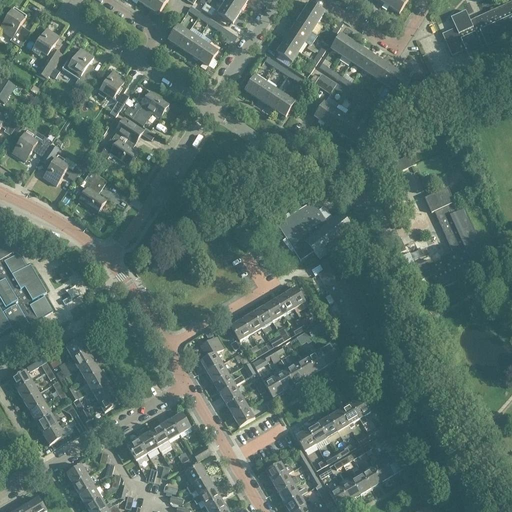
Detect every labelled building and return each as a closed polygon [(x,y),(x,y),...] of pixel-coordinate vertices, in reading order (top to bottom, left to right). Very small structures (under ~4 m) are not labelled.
[(154,0),(140,0),(138,3),(148,10),(154,0)] [(154,0),(148,10),(158,16),(168,1),(165,0),(154,0)] [(208,0),(201,0),(199,3),(204,6),(201,10),(211,17),(215,12),(205,5),(208,0)] [(245,5),(237,0),(227,0),(224,5),(239,15),(245,5)] [(379,0),(379,2),(388,8),(393,0),(379,0)] [(408,0),(407,0),(393,0),(388,8),(399,15),(408,0)] [(511,1),(474,20),(486,46),(487,48),(501,42),(500,40),(511,33),(511,1)] [(239,15),(224,5),(217,15),(232,25),(239,15)] [(303,15),(318,24),(324,14),(310,5),(303,15)] [(188,13),(198,19),(201,15),(191,8),(188,13)] [(14,9),(0,30),(0,31),(12,40),(10,42),(19,48),(22,44),(24,45),(31,34),(25,30),(24,32),(19,29),(25,21),(27,18),(14,9)] [(482,48),(486,46),(474,20),(469,22),(465,12),(450,19),(455,29),(442,35),(451,57),(465,51),(468,57),(483,50),(482,48)] [(198,19),(208,26),(211,21),(201,15),(198,19)] [(318,24),(303,15),(297,25),(311,34),(318,24)] [(208,26),(218,32),(221,27),(211,21),(208,26)] [(332,33),(336,36),(343,26),(339,23),(332,33)] [(297,25),(290,35),(305,44),(311,34),(297,25)] [(218,32),(228,39),(231,34),(221,27),(218,32)] [(179,49),(189,34),(179,28),(169,42),(179,49)] [(62,57),(53,51),(60,40),(47,31),(33,53),(45,61),(37,73),(47,80),(62,57)] [(336,36),(332,33),(325,43),(330,46),(336,36)] [(198,41),(189,34),(179,49),(189,55),(198,41)] [(238,38),(231,34),(228,39),(227,39),(234,44),(238,38)] [(284,45),(299,54),(305,44),(290,35),(284,45)] [(341,58),(351,43),(341,37),(331,52),(341,58)] [(208,47),(198,41),(189,55),(198,62),(208,47)] [(319,53),(323,56),(330,46),(325,43),(319,53)] [(361,50),(351,43),(341,58),(351,65),(361,50)] [(299,54),(284,45),(277,55),(292,64),(299,54)] [(208,47),(198,62),(208,68),(218,53),(208,47)] [(361,50),(351,65),(361,71),(371,56),(361,50)] [(73,54),(62,70),(66,73),(79,82),(78,84),(87,90),(91,85),(98,74),(93,71),(93,70),(89,67),(94,60),(81,51),(77,57),(73,54)] [(323,56),(319,53),(312,63),(317,66),(323,56)] [(381,63),(371,56),(361,71),(371,78),(381,63)] [(429,74),(433,73),(425,56),(422,57),(429,74)] [(265,63),(274,69),(277,65),(267,58),(265,63)] [(317,66),(312,63),(306,73),(310,76),(317,66)] [(381,63),(371,78),(381,84),(390,69),(381,63)] [(287,71),(277,65),(274,69),(284,76),(287,71)] [(330,76),(332,72),(322,65),(319,69),(330,76)] [(400,76),(390,69),(381,84),(391,90),(400,76)] [(284,76),(294,82),(297,78),(287,71),(284,76)] [(342,78),(332,72),(330,76),(339,83),(342,78)] [(115,120),(119,114),(125,106),(128,100),(123,97),(127,91),(122,88),(126,82),(113,74),(108,80),(105,78),(97,90),(100,93),(98,96),(105,101),(106,98),(117,105),(109,116),(115,120)] [(343,79),(342,78),(339,83),(349,89),(352,85),(354,81),(345,75),(343,79)] [(315,86),(319,80),(314,76),(310,83),(315,86)] [(321,76),(319,80),(315,86),(320,90),(326,79),(321,76)] [(400,76),(391,90),(401,97),(410,82),(400,76)] [(245,93),(255,99),(265,85),(254,78),(245,93)] [(308,84),(297,78),(294,82),(304,89),(308,84)] [(0,101),(4,104),(15,88),(2,79),(0,81),(0,101)] [(325,93),(331,83),(326,79),(320,90),(325,93)] [(331,83),(325,93),(330,96),(334,90),(336,86),(331,83)] [(255,99),(265,106),(274,91),(265,85),(255,99)] [(362,91),(352,85),(349,89),(359,96),(362,91)] [(337,86),(336,86),(334,90),(344,97),(347,92),(337,86)] [(265,106),(275,112),(284,97),(274,91),(265,106)] [(369,102),(372,98),(362,91),(359,96),(369,102)] [(347,92),(344,97),(354,103),(357,99),(347,92)] [(134,112),(125,106),(119,114),(123,116),(124,115),(144,128),(152,114),(161,119),(169,107),(150,95),(142,107),(138,104),(134,112)] [(284,97),(275,112),(285,119),(294,104),(284,97)] [(381,104),(372,98),(369,102),(379,108),(381,104)] [(357,99),(354,103),(363,110),(367,105),(357,99)] [(391,111),(381,104),(379,108),(389,115),(391,111)] [(325,126),(334,111),(324,105),(315,119),(325,126)] [(367,105),(363,110),(373,116),(376,112),(367,105)] [(325,126),(335,132),(344,118),(334,111),(325,126)] [(376,112),(373,116),(383,123),(387,118),(376,112)] [(8,126),(4,123),(5,123),(0,119),(0,116),(1,116),(0,114),(0,129),(1,128),(5,131),(4,133),(10,137),(17,126),(11,122),(8,126)] [(117,134),(112,143),(109,141),(101,156),(107,160),(110,155),(129,168),(137,155),(132,151),(145,131),(125,118),(115,133),(117,134)] [(354,124),(344,118),(335,132),(344,139),(354,124)] [(344,139),(354,145),(364,131),(354,124),(344,139)] [(364,131),(354,145),(364,152),(374,137),(364,131)] [(32,140),(34,137),(27,133),(13,155),(25,163),(34,150),(38,152),(37,155),(43,159),(51,147),(45,143),(42,148),(37,145),(38,144),(32,140)] [(52,148),(41,164),(48,168),(59,152),(52,148)] [(390,157),(390,174),(409,174),(408,156),(390,157)] [(75,168),(73,172),(68,169),(69,169),(63,165),(65,162),(58,157),(43,179),(56,188),(65,174),(69,177),(68,179),(74,184),(82,172),(75,168)] [(89,161),(85,166),(94,172),(98,167),(89,161)] [(89,190),(87,190),(79,203),(98,216),(106,202),(98,197),(107,183),(96,176),(91,172),(85,182),(92,186),(89,190)] [(439,222),(454,255),(450,257),(449,255),(440,259),(441,261),(432,265),(430,262),(416,268),(409,255),(396,261),(414,302),(428,296),(426,292),(431,290),(436,288),(438,292),(486,270),(480,256),(484,253),(465,210),(455,215),(451,206),(455,204),(448,189),(425,200),(432,215),(437,212),(438,215),(436,216),(437,219),(440,218),(441,221),(439,222)] [(354,232),(340,215),(327,226),(312,205),(278,225),(299,261),(313,252),(320,260),(354,232)] [(393,257),(406,252),(400,240),(388,245),(393,257)] [(0,334),(11,328),(15,335),(29,327),(25,321),(32,317),(35,323),(52,313),(42,296),(46,294),(30,267),(26,269),(19,256),(10,261),(8,257),(13,254),(5,242),(0,244),(0,334)] [(323,284),(340,273),(332,259),(320,266),(324,273),(319,276),(323,284)] [(340,273),(323,284),(331,298),(349,287),(340,273)] [(349,287),(331,298),(339,312),(357,301),(349,287)] [(285,296),(294,311),(305,305),(296,289),(285,296)] [(294,311),(285,296),(274,302),(283,318),(294,311)] [(357,301),(339,312),(348,326),(365,315),(357,301)] [(283,318),(274,302),(263,309),(273,324),(283,318)] [(273,324),(263,309),(253,315),(262,330),(273,324)] [(242,321),(251,337),(262,330),(253,315),(242,321)] [(365,315),(348,326),(356,340),(374,329),(365,315)] [(251,337),(242,321),(231,328),(240,343),(251,337)] [(309,321),(302,326),(305,331),(312,326),(309,321)] [(295,337),(305,331),(302,326),(292,331),(295,337)] [(315,335),(322,331),(319,326),(312,330),(315,335)] [(374,329),(356,340),(364,354),(382,343),(374,329)] [(308,332),(303,335),(296,340),(299,345),(311,338),(308,332)] [(281,338),(284,343),(291,339),(288,334),(281,338)] [(226,348),(235,342),(231,337),(223,342),(226,348)] [(284,344),(284,343),(280,337),(269,343),(273,350),(284,344)] [(207,375),(222,366),(216,355),(223,350),(217,339),(200,349),(207,360),(200,364),(207,375)] [(81,340),(66,349),(72,360),(73,360),(88,351),(81,340)] [(299,345),(296,340),(290,343),(293,348),(299,345)] [(234,352),(240,349),(236,342),(230,346),(234,352)] [(318,353),(327,368),(338,361),(329,346),(318,353)] [(269,352),(266,347),(259,351),(263,356),(269,352)] [(275,352),(278,357),(284,353),(281,348),(275,352)] [(72,360),(70,362),(73,366),(75,365),(79,371),(95,362),(97,360),(91,350),(88,351),(73,360),(72,360)] [(263,356),(259,351),(253,355),(256,360),(263,356)] [(278,357),(275,352),(268,356),(271,361),(278,357)] [(327,368),(318,353),(307,359),(316,374),(327,368)] [(241,363),(244,368),(249,365),(242,354),(235,359),(238,364),(241,363)] [(47,364),(42,356),(26,366),(31,374),(47,364)] [(264,359),(253,365),(257,372),(268,365),(264,359)] [(316,374),(307,359),(297,365),(306,381),(316,374)] [(95,362),(79,371),(85,382),(101,373),(95,362)] [(249,365),(244,368),(247,374),(253,371),(249,365)] [(306,381),(297,365),(286,372),(295,387),(306,381)] [(207,375),(213,386),(229,377),(222,366),(207,375)] [(101,373),(85,382),(92,393),(107,384),(110,382),(104,371),(101,373)] [(26,372),(8,383),(12,390),(15,388),(18,393),(33,384),(26,372)] [(56,375),(60,382),(66,379),(62,372),(56,375)] [(276,378),(285,393),(295,387),(286,372),(276,378)] [(51,373),(46,376),(50,382),(55,379),(51,373)] [(262,380),(264,385),(273,400),(285,393),(276,378),(273,373),(262,380)] [(213,386),(220,397),(235,388),(244,382),(242,377),(232,383),(229,377),(213,386)] [(66,379),(60,382),(64,388),(70,385),(66,379)] [(253,383),(256,390),(262,387),(258,380),(253,383)] [(33,384),(18,393),(24,404),(40,395),(33,384)] [(107,384),(92,393),(98,404),(114,395),(107,384)] [(262,387),(256,390),(260,396),(265,393),(262,387)] [(55,391),(59,397),(64,394),(60,388),(55,391)] [(220,397),(226,408),(242,398),(235,388),(220,397)] [(67,393),(74,404),(78,401),(72,390),(67,393)] [(68,401),(64,394),(59,397),(63,404),(68,401)] [(40,395),(24,404),(30,415),(46,405),(40,395)] [(98,404),(94,406),(96,409),(98,410),(101,408),(105,415),(121,406),(114,395),(98,404)] [(226,408),(233,418),(248,409),(242,398),(226,408)] [(360,399),(350,406),(359,421),(370,415),(360,399)] [(80,415),(85,412),(78,401),(74,404),(80,415)] [(269,412),(275,409),(271,402),(265,405),(269,412)] [(46,405),(30,415),(37,426),(52,416),(46,405)] [(69,415),(72,419),(77,416),(71,406),(62,411),(69,415)] [(348,428),(359,421),(350,406),(339,412),(348,428)] [(248,409),(233,418),(239,430),(255,421),(248,409)] [(85,424),(92,420),(87,411),(85,412),(80,415),(85,424)] [(339,412),(328,419),(337,434),(348,428),(339,412)] [(182,415),(171,421),(180,437),(191,430),(182,415)] [(52,416),(37,426),(43,436),(59,427),(52,416)] [(77,416),(72,419),(76,425),(81,423),(77,416)] [(337,434),(328,419),(317,425),(326,441),(337,434)] [(171,421),(160,428),(169,443),(180,437),(171,421)] [(317,425),(307,432),(316,447),(326,441),(317,425)] [(59,427),(43,436),(50,448),(66,438),(59,427)] [(160,428),(149,434),(159,450),(161,454),(171,447),(169,443),(160,428)] [(316,447),(307,432),(295,438),(304,454),(316,447)] [(367,436),(370,441),(377,437),(374,432),(367,436)] [(384,436),(384,437),(377,441),(380,446),(387,441),(390,446),(393,444),(386,432),(383,434),(384,436)] [(149,434),(139,440),(148,456),(159,450),(149,434)] [(370,441),(367,436),(361,440),(364,445),(370,441)] [(139,440),(127,447),(137,463),(148,456),(139,440)] [(346,449),(349,454),(356,450),(353,445),(346,449)] [(361,450),(364,455),(371,451),(368,446),(361,450)] [(206,448),(192,457),(197,464),(210,456),(206,448)] [(349,454),(346,449),(340,452),(342,457),(349,454)] [(364,455),(361,450),(355,454),(358,459),(364,455)] [(302,467),(307,464),(305,459),(301,453),(296,456),(300,462),(302,467)] [(105,469),(108,456),(103,455),(100,467),(105,469)] [(383,463),(393,478),(404,471),(395,456),(383,463)] [(324,461),(327,466),(334,462),(331,457),(324,461)] [(340,463),(343,468),(349,464),(346,459),(340,463)] [(327,466),(324,461),(318,465),(321,470),(327,466)] [(182,466),(185,471),(192,467),(189,462),(182,466)] [(343,468),(340,463),(333,466),(336,471),(343,468)] [(393,478),(383,463),(373,469),(382,484),(393,478)] [(305,472),(309,478),(314,475),(307,464),(302,467),(305,472)] [(266,474),(272,485),(288,476),(293,473),(290,468),(285,471),(281,465),(266,474)] [(112,479),(115,467),(109,466),(106,478),(112,479)] [(178,475),(185,471),(182,466),(176,469),(178,475)] [(186,475),(192,487),(208,477),(201,466),(186,475)] [(67,476),(74,487),(89,478),(83,467),(67,476)] [(167,482),(170,469),(164,468),(161,480),(167,482)] [(329,469),(324,472),(318,476),(321,481),(332,474),(329,469)] [(382,484),(373,469),(362,475),(371,491),(382,484)] [(154,485),(158,473),(152,471),(149,483),(154,485)] [(371,491),(362,475),(359,471),(354,474),(357,479),(351,482),(360,497),(371,491)] [(314,475),(309,478),(315,489),(320,486),(318,481),(314,475)] [(118,490),(121,478),(116,476),(113,489),(118,490)] [(272,485),(279,496),(294,487),(301,482),(298,477),(291,481),(288,476),(272,485)] [(190,495),(195,492),(199,497),(214,488),(208,477),(192,487),(187,490),(190,495)] [(89,478),(74,487),(80,498),(96,489),(89,478)] [(341,488),(350,503),(360,497),(351,482),(341,488)] [(318,493),(322,500),(327,497),(320,486),(315,489),(318,493)] [(124,501),(128,489),(122,487),(119,499),(124,501)] [(176,496),(177,490),(165,487),(164,493),(176,496)] [(279,496),(285,507),(301,497),(307,493),(305,489),(298,493),(294,487),(279,496)] [(202,502),(205,508),(221,499),(214,488),(199,497),(193,501),(196,506),(202,502)] [(350,503),(341,488),(329,495),(338,510),(350,503)] [(80,498),(87,509),(102,500),(96,489),(80,498)] [(285,507),(288,511),(300,511),(307,508),(312,505),(309,501),(305,504),(301,497),(285,507)] [(327,497),(322,500),(326,506),(331,503),(327,497)] [(131,511),(134,500),(128,498),(125,510),(131,511)] [(172,498),(170,504),(182,507),(184,501),(172,498)] [(46,511),(39,499),(28,506),(31,511),(46,511)] [(221,499),(205,508),(207,511),(223,511),(227,510),(221,499)] [(102,500),(87,509),(88,511),(106,511),(108,511),(102,500)]
